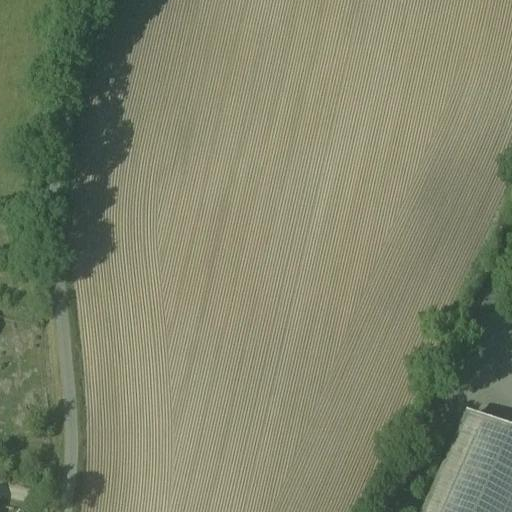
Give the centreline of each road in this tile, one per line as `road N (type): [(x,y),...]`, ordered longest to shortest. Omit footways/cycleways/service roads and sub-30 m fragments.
road 1 (residential): [(66,511),(72,456),(52,170),(88,0)]
road 2 (residential): [(511,254),(400,511)]
